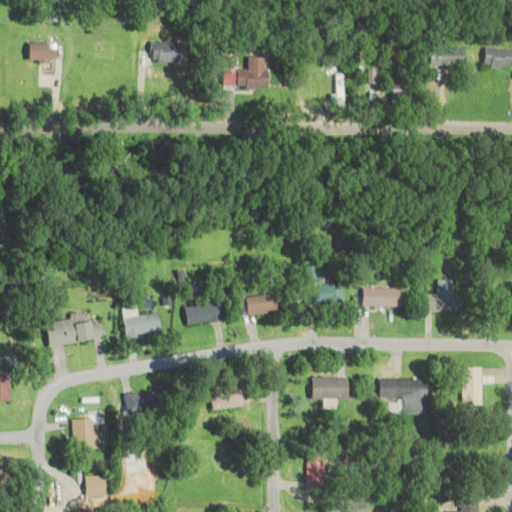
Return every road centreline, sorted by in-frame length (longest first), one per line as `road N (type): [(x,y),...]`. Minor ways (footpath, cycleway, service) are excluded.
road 1 (residential): [(0,438),(37,437),(46,394),(60,382),(94,375),(311,342),(511,345)]
road 2 (residential): [(0,127),(511,124)]
road 3 (residential): [(272,511),(271,345)]
road 4 (residential): [(511,511),(511,346)]
